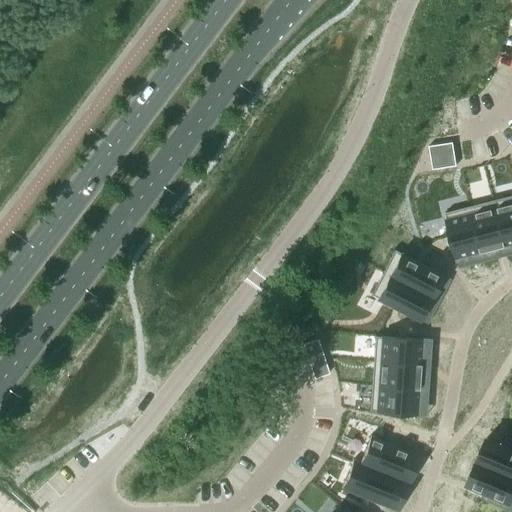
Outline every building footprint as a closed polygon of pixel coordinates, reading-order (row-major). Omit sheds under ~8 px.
[(452,142),(440,144),(442,152),(454,150),(452,142)] [(440,144),(429,146),(430,154),(442,152),(440,144)] [(454,150),(442,152),(443,160),(455,158),(454,150)] [(442,152),(430,154),(431,162),(443,160),(442,152)] [(455,158),(443,160),(444,167),(456,165),(455,158)] [(443,160),(431,162),(432,169),(444,167),(443,160)] [(511,195),(492,200),(504,246),(511,243),(511,195)] [(492,200),(469,206),(481,252),(504,246),(492,200)] [(469,206),(445,213),(457,258),(481,252),(469,206)] [(393,250),(382,272),(430,297),(441,274),(393,250)] [(382,272),(370,294),(418,319),(430,297),(382,272)] [(374,336),(372,361),(419,364),(421,339),(374,336)] [(317,339),(310,342),(313,353),(321,351),(317,339)] [(310,342),(302,344),(306,356),(313,353),(310,342)] [(321,351),(313,353),(317,365),(325,362),(321,351)] [(313,353),(306,356),(310,367),(317,365),(313,353)] [(372,361),(371,385),(417,388),(419,364),(372,361)] [(325,362),(317,365),(321,376),(328,374),(325,362)] [(317,365),(310,367),(313,379),(321,376),(317,365)] [(371,385),(369,410),(416,413),(417,388),(371,385)] [(352,459),(352,460),(399,480),(411,452),(370,435),(359,462),(352,459)] [(486,438),(476,461),(511,476),(511,440),(508,448),(486,438)] [(352,460),(341,488),(388,507),(399,480),(352,460)] [(511,476),(476,461),(466,484),(509,503),(511,496),(511,476)]
